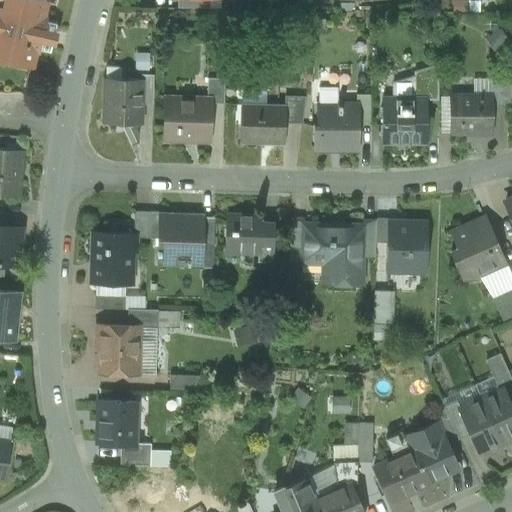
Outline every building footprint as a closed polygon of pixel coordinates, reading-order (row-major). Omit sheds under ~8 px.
[(0,9),(0,40),(2,41),(0,52),(0,60),(31,68),(35,49),(40,50),(47,20),(41,19),(45,0),(11,0),(9,12),(0,9)] [(438,64),(414,71),(414,76),(414,98),(426,98),(426,99),(438,99),(438,64)] [(153,74),(140,74),(140,79),(141,79),(141,104),(152,104),(153,74)] [(414,76),(393,83),(393,98),(382,98),(382,142),(426,142),(426,99),(426,98),(414,98),(414,76)] [(224,78),(207,78),(206,98),(209,98),(209,102),(223,103),(224,78)] [(121,86),(105,86),(104,122),(140,123),(141,104),(141,79),(140,79),(121,79),(121,86)] [(510,79),(492,79),(492,101),(492,106),(510,106),(510,79)] [(370,93),(356,93),(356,103),(358,103),(358,120),(370,120),(370,93)] [(305,96),(284,96),(283,105),(283,123),(302,123),(305,96)] [(480,101),(480,96),(451,96),(451,134),(492,134),(492,106),(492,101),(480,101)] [(192,104),(168,104),(168,97),(165,97),(164,140),(207,141),(209,102),(209,98),(206,98),(192,97),(192,104)] [(341,98),(338,98),(338,103),(317,103),(317,123),(314,123),(314,148),(358,148),(358,120),(358,103),(356,103),(341,103),(341,98)] [(283,105),(241,104),(240,142),(282,144),(283,123),(283,105)] [(23,153),(0,150),(0,194),(19,196),(23,153)] [(148,212),(135,211),(134,233),(135,233),(135,237),(147,237),(148,212)] [(161,212),(148,212),(147,237),(159,237),(160,214),(161,214),(161,212)] [(161,214),(160,214),(159,237),(159,249),(156,249),(156,257),(159,257),(158,261),(173,262),(174,258),(193,258),(192,265),(201,266),(202,216),(161,214)] [(260,216),(226,215),(225,253),(258,254),(260,236),(260,216)] [(486,217),(452,232),(459,248),(452,251),(464,277),(480,277),(505,266),(506,265),(486,217)] [(303,218),(291,218),(290,247),(302,247),(303,222),(303,218)] [(376,220),(363,219),(363,224),(364,224),(363,249),(375,250),(375,242),(376,220)] [(388,220),(376,220),(375,242),(387,243),(388,221),(388,220)] [(426,223),(388,221),(387,243),(387,266),(406,266),(406,272),(425,273),(426,223)] [(363,224),(303,222),(302,247),(302,262),(319,263),(330,269),(330,283),(362,284),(363,249),(364,224),(363,224)] [(0,264),(4,265),(15,266),(19,227),(0,225),(0,264)] [(134,233),(92,232),(91,283),(131,284),(132,253),(135,253),(135,237),(135,233),(134,233)] [(260,236),(258,254),(258,263),(272,264),(273,236),(260,236)] [(511,287),(491,296),(502,321),(511,316),(511,299),(509,294),(511,292),(511,287)] [(19,293),(0,291),(0,339),(14,340),(19,293)] [(394,291),(374,291),(373,323),(393,323),(394,291)] [(141,325),(96,324),(96,340),(100,340),(99,372),(140,373),(141,325)] [(500,353),(485,359),(496,385),(511,378),(500,353)] [(199,375),(170,374),(169,390),(199,391),(199,375)] [(511,409),(503,389),(481,399),(500,442),(511,437),(511,409)] [(460,408),(459,408),(470,434),(478,452),(500,442),(481,399),(460,408)] [(456,400),(444,406),(458,439),(470,434),(459,408),(460,408),(456,400)] [(137,402),(98,401),(97,445),(121,445),(136,446),(136,443),(137,402)] [(329,459),(367,459),(368,420),(340,420),(340,443),(329,443),(329,459)] [(436,422),(407,435),(408,437),(414,449),(415,448),(429,481),(457,468),(436,422)] [(11,428),(0,426),(0,476),(4,477),(11,428)] [(400,431),(385,437),(394,457),(372,467),(389,503),(407,495),(406,493),(430,482),(429,481),(415,448),(414,449),(408,437),(404,439),(400,431)] [(150,443),(136,443),(136,446),(121,445),(121,465),(150,466),(150,443)] [(108,448),(89,452),(92,464),(110,460),(108,448)] [(333,511),(326,494),(314,500),(304,478),(289,484),(299,506),(301,511),(333,511)] [(363,511),(351,483),(326,494),(333,511),(363,511)] [(289,484),(273,491),(279,504),(284,502),(288,511),(299,506),(289,484)] [(263,511),(257,498),(244,504),(247,511),(263,511)]
